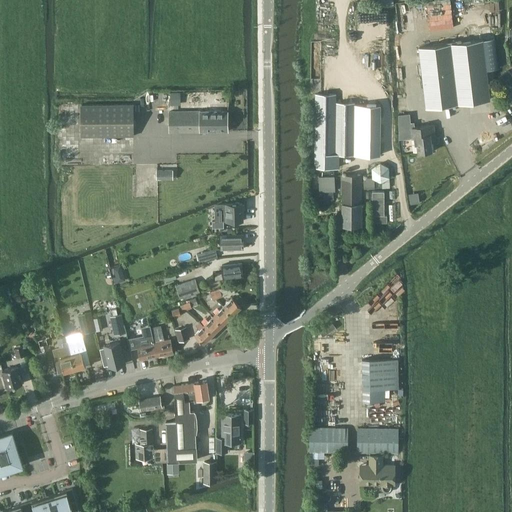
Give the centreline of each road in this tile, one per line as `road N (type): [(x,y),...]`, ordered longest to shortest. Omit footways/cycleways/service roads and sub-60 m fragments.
road 1 (tertiary): [(268,331),(266,0)]
road 2 (tertiary): [(268,331),(308,317),(511,150)]
road 3 (residential): [(43,405),(188,367),(268,358)]
road 4 (unknown): [(333,296),(354,344),(351,511)]
road 5 (tertiary): [(268,511),(268,358)]
road 6 (residential): [(43,405),(64,471),(0,487)]
road 7 (track): [(354,0),(354,43),(392,110)]
